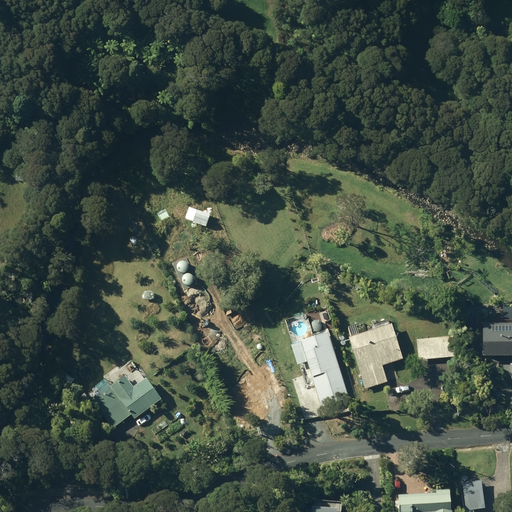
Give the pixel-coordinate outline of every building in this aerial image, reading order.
[(511,317),(485,318),(485,352),(511,351),(511,317)] [(350,333),(366,386),(388,379),(383,362),(404,356),(394,320),(350,333)] [(418,337),(420,357),(456,354),(454,333),(418,337)] [(94,397),(114,426),(132,412),(135,416),(163,395),(147,374),(134,384),(126,372),(111,384),(106,377),(96,383),(102,392),(94,397)] [(80,395),(87,406),(93,402),(86,391),(80,395)] [(257,415),(259,422),(273,417),(264,394),(251,399),(254,409),(248,411),(251,418),(257,415)] [(454,511),(454,506),(453,485),(438,486),(438,489),(400,491),(400,511),(454,511)] [(480,511),(480,485),(462,485),(462,511),(480,511)] [(313,511),(338,511),(340,503),(314,501),(313,511)]
